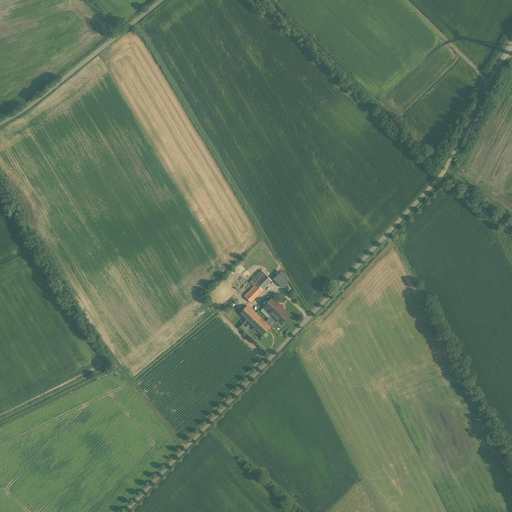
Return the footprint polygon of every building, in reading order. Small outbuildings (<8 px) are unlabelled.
[(272,281),(261,270),(252,280),(257,284),(244,297),(251,303),(272,281)] [(290,281),(281,272),(274,279),(283,288),(290,281)] [(219,289),(215,288),(212,288),(209,290),(207,293),(207,297),(209,300),(211,302),(214,303),(218,302),(220,300),(222,298),(222,294),(221,291),(219,289)] [(290,315),(272,298),(264,308),(272,316),(276,319),(278,321),(276,323),(279,326),(290,315)] [(265,323),(247,306),(240,313),(263,334),(269,327),(270,327),(269,326),(265,323)] [(276,319),(272,316),(265,323),(269,326),(274,321),(276,319)]
